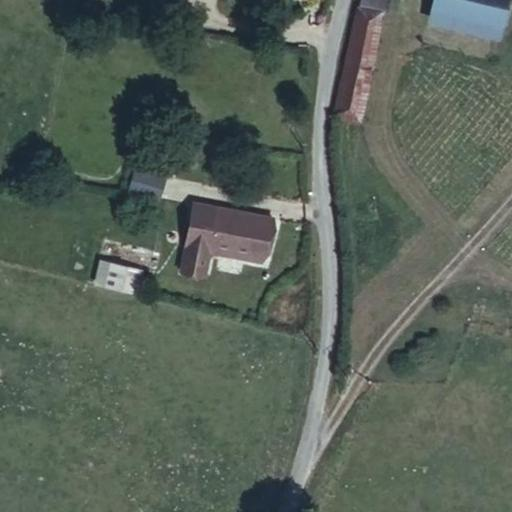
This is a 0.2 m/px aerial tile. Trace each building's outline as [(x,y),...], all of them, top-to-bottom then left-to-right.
[(379,0),(350,0),(330,111),(359,117),(372,33),(379,0)] [(498,0),(426,0),(424,10),(493,26),(498,0)] [(149,186),(157,158),(129,149),(115,175),(149,186)] [(250,256),(261,222),(185,197),(174,234),(199,242),(250,256)] [(190,271),(199,242),(174,234),(164,264),(190,271)] [(105,277),(119,281),(125,259),(103,252),(99,265),(110,267),(105,277)]
